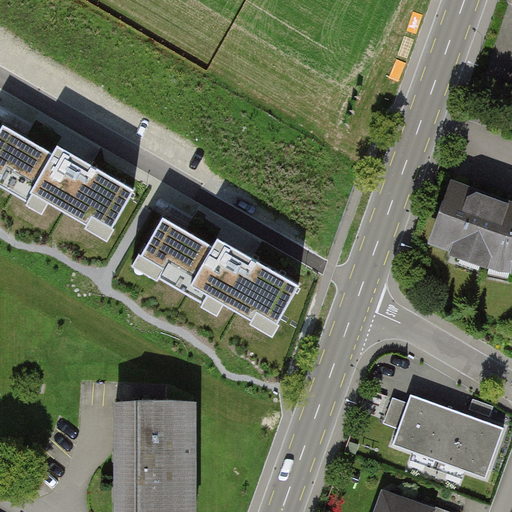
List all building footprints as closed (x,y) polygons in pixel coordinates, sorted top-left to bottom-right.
[(134,190),(57,147),(53,154),(3,126),(0,131),(0,173),(2,175),(0,179),(0,185),(29,202),(33,195),(88,225),(93,217),(113,228),(134,190)] [(435,243),(500,267),(511,267),(511,204),(456,185),(435,243)] [(301,284),(217,237),(213,244),(163,216),(141,254),(165,267),(160,276),(204,302),(208,294),(253,319),(257,314),(277,325),(301,284)] [(400,448),(491,479),(507,431),(417,401),(400,448)] [(112,511),(193,511),(193,407),(112,407),(112,511)] [(371,511),(434,511),(379,493),(371,511)]
